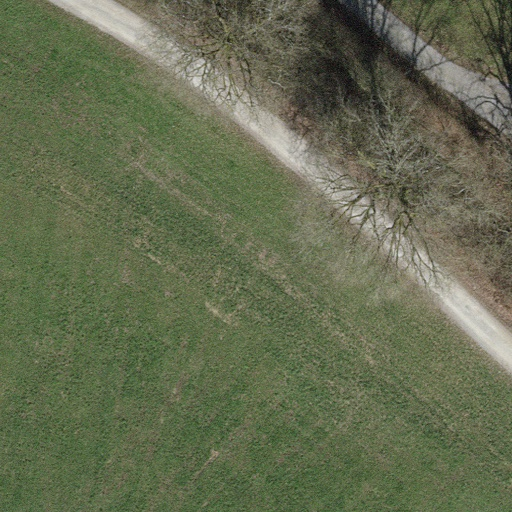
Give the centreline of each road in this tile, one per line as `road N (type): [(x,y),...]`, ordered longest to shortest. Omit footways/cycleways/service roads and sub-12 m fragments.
road 1 (track): [(511,357),(195,59),(86,0)]
road 2 (track): [(511,133),(358,0)]
